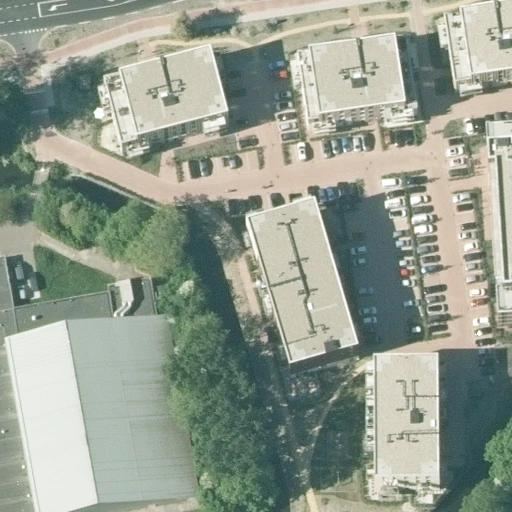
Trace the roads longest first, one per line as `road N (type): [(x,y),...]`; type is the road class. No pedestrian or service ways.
road 1 (residential): [(367,167),(397,363),(465,352),(436,156)]
road 2 (residential): [(274,181),(174,197),(49,142),(38,126),(17,9)]
road 3 (residential): [(436,156),(430,111),(511,99)]
